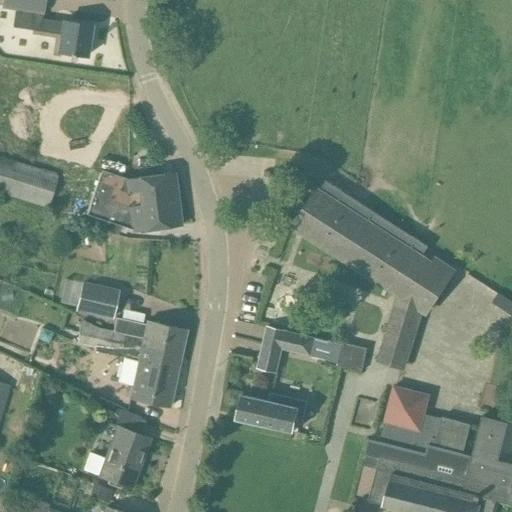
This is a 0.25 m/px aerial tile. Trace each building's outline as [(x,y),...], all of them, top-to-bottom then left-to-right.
[(2,0),(1,9),(43,16),(45,0),(2,0)] [(40,33),(59,36),(57,52),(86,57),(91,25),(62,20),(62,22),(42,19),(40,33)] [(58,175),(0,156),(0,193),(47,208),(58,175)] [(180,226),(173,173),(121,179),(101,173),(87,215),(134,230),(134,232),(180,226)] [(310,185),(300,179),(294,188),(304,195),(310,185)] [(296,198),(284,217),(295,223),(293,227),(298,230),(304,234),(309,238),(400,297),(400,298),(394,317),(381,361),(400,367),(403,368),(421,309),(427,313),(453,273),(435,261),(432,264),(421,257),(428,246),(326,181),(319,191),(317,189),(311,199),(307,205),(296,198)] [(102,246),(101,236),(90,237),(91,247),(102,246)] [(465,274),(460,285),(498,301),(503,290),(465,274)] [(81,283),(65,280),(60,303),(76,307),(75,312),(112,321),(119,290),(82,282),(81,283)] [(169,408),(180,356),(163,352),(164,350),(146,346),(146,349),(141,348),(143,338),(124,333),(127,321),(117,318),(114,331),(100,329),(82,321),(77,344),(96,348),(95,352),(123,358),(117,383),(133,386),(130,399),(169,408)] [(163,352),(180,356),(186,329),(147,321),(146,325),(117,318),(127,321),(124,333),(143,338),(141,348),(146,349),(146,346),(164,350),(163,352)] [(287,332),(266,327),(262,344),(283,349),(311,356),(315,339),(287,332)] [(368,348),(344,343),(339,367),(363,372),(368,348)] [(262,344),(257,367),(277,372),(283,349),(262,344)] [(0,421),(11,387),(0,383),(0,421)] [(429,396),(395,387),(380,442),(428,454),(430,445),(463,453),(471,424),(441,417),(436,438),(432,438),(437,418),(424,415),(429,396)] [(57,389),(44,396),(49,405),(62,398),(57,389)] [(300,422),(302,422),(307,401),(272,393),(270,401),(264,426),(292,433),(294,425),(298,426),(300,422)] [(264,426),(270,401),(242,394),(236,420),(264,426)] [(463,453),(430,445),(428,454),(380,442),(368,439),(364,455),(379,458),(368,501),(383,505),(383,506),(407,511),(478,511),(482,498),(511,505),(511,464),(498,461),(508,424),(483,417),(472,456),(463,453)] [(89,453),(83,470),(131,488),(150,439),(116,426),(104,459),(89,453)] [(97,498),(108,502),(113,490),(101,486),(97,498)]
